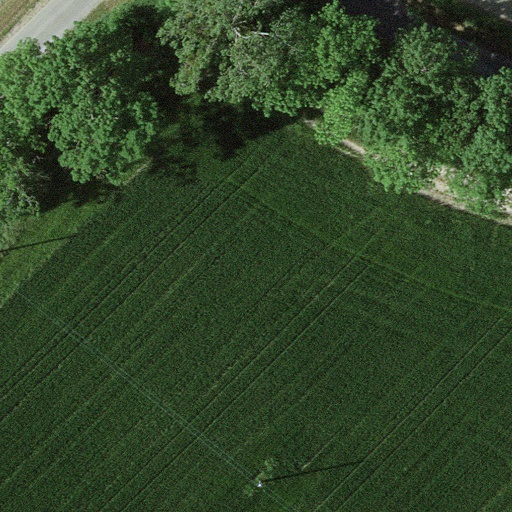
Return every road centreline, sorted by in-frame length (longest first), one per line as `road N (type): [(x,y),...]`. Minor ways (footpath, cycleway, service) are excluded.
road 1 (track): [(511,204),(240,86)]
road 2 (tertiary): [(366,0),(511,75)]
